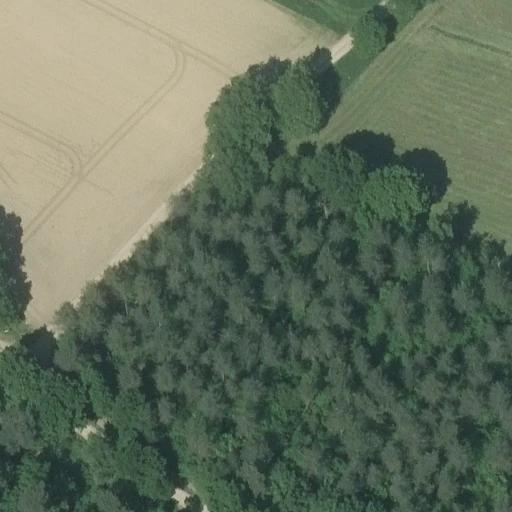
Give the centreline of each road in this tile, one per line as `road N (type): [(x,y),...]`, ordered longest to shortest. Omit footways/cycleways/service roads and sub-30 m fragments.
road 1 (track): [(13,378),(249,126),(401,0)]
road 2 (unclassified): [(259,511),(61,409),(0,368)]
